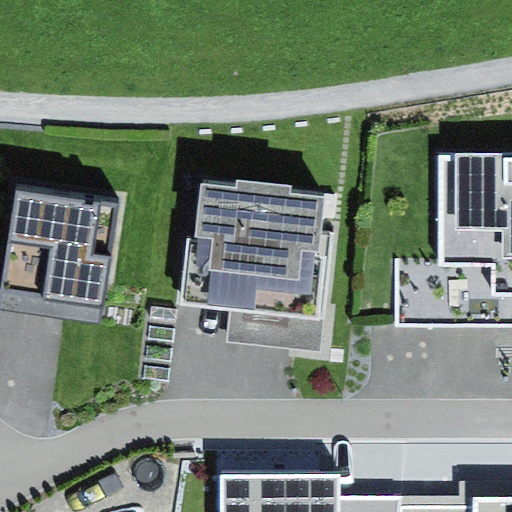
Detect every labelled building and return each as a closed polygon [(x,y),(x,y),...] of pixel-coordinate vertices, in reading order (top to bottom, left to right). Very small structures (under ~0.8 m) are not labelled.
[(511,156),(441,155),(439,261),(497,262),(497,292),(511,292),(511,156)] [(327,195),(203,182),(197,237),(188,239),(181,304),(233,310),(230,343),(323,353),(336,232),(323,230),(327,195)] [(116,206),(17,195),(6,294),(105,305),(116,206)] [(497,262),(439,261),(399,260),(398,327),(511,328),(511,292),(497,292),(497,262)] [(339,477),(222,478),(221,511),(401,511),(403,499),(339,498),(339,477)] [(462,498),(403,499),(401,511),(511,511),(511,488),(461,488),(462,498)]
